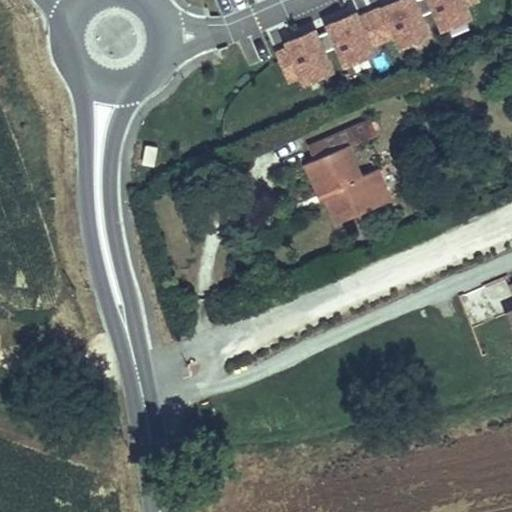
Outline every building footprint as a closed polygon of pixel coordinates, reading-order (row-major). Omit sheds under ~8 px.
[(430,14),(424,0),(417,0),(416,0),(402,0),(374,13),(385,41),(399,35),(404,47),(432,35),(424,16),(430,14)] [(445,29),(473,17),(467,5),(479,0),(424,0),(430,14),(437,11),(445,29)] [(385,41),(374,13),(361,19),(358,14),(330,26),(332,31),(326,34),(333,50),(339,48),(347,66),(376,54),(372,46),(385,41)] [(333,50),(326,34),(319,37),(317,31),(289,43),(292,49),(278,55),(290,82),(303,76),(306,84),(334,72),(326,53),(333,50)] [(306,162),(319,195),(324,193),(327,199),(337,223),(390,200),(377,168),(366,173),(354,144),(377,134),(370,119),(309,145),(314,159),(306,162)] [(227,240),(201,239),(199,282),(225,284),(227,240)]
